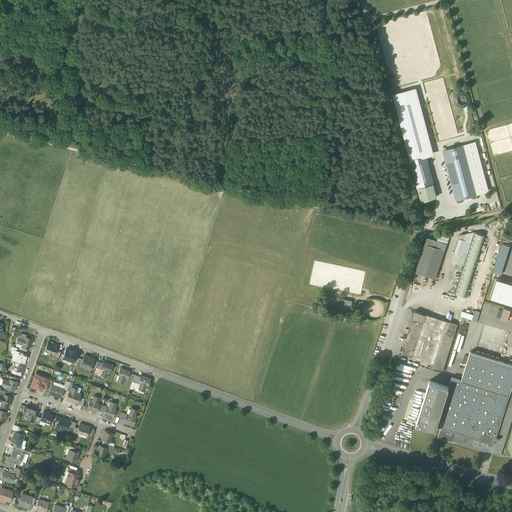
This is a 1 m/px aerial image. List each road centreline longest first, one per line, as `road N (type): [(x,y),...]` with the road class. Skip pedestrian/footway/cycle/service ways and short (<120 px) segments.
road 1 (unclassified): [(355,429),(422,231),(386,90)]
road 2 (track): [(0,132),(306,205)]
road 3 (residential): [(337,438),(43,331)]
road 4 (residential): [(366,445),(511,485)]
